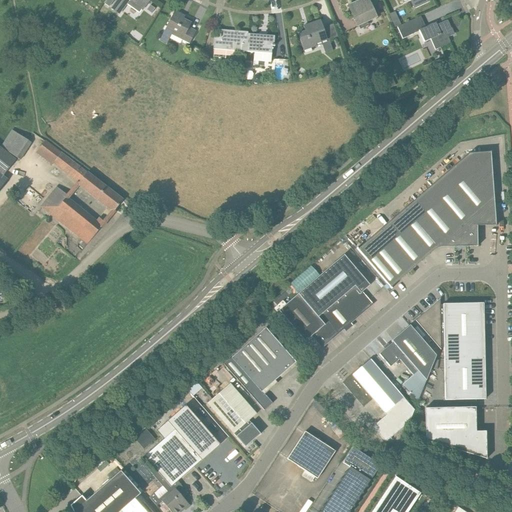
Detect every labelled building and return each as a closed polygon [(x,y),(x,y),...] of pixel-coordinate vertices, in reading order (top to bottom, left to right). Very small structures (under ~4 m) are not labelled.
[(139,13),(148,0),(116,0),(110,9),(119,15),(127,5),(139,13)] [(360,30),(369,26),(367,23),(377,19),(368,0),(360,0),(348,6),(358,27),(360,30)] [(408,0),(413,10),(429,3),(427,0),(408,0)] [(188,47),(196,31),(189,28),(191,23),(183,19),(185,17),(174,11),(159,41),(166,45),(171,35),(186,43),(185,45),(188,47)] [(326,39),(320,20),(303,26),(305,32),(298,34),(303,51),(317,47),(316,46),(322,44),(325,53),(332,50),(328,39),(326,39)] [(451,28),(448,20),(437,26),(435,23),(419,30),(424,42),(429,40),(430,41),(434,50),(450,43),(448,38),(452,35),(450,29),(451,28)] [(416,31),(412,21),(398,28),(403,37),(416,31)] [(246,52),(248,34),(248,32),(221,30),(220,35),(219,35),(219,38),(214,37),(212,57),(220,58),(236,59),(236,51),(246,52)] [(274,46),(274,45),(273,45),(274,36),(248,34),(246,52),(254,53),(254,58),(270,59),(272,46),(274,46)] [(1,147),(0,145),(0,189),(8,180),(3,176),(18,158),(21,160),(31,143),(12,131),(1,147)] [(40,207),(87,244),(122,201),(86,174),(87,173),(45,141),(36,153),(52,165),(53,164),(76,182),(66,195),(56,187),(40,207)] [(496,226),(494,152),(473,153),(359,251),(358,249),(358,250),(391,289),(392,289),(391,287),(435,250),(439,248),(444,247),(477,247),(476,247),(477,247),(477,226),(495,226),(496,226)] [(325,344),(367,307),(368,301),(361,294),(370,286),(344,256),(279,311),(305,342),(313,335),(319,343),(325,344)] [(440,305),(440,300),(424,313),(415,321),(441,350),(441,348),(444,348),(445,400),(464,400),(463,304),(443,304),(443,305),(440,305)] [(464,400),(485,400),(483,304),(463,304),(464,400)] [(436,356),(410,326),(391,341),(393,343),(379,354),(390,367),(399,360),(404,356),(426,381),(436,356)] [(264,411),(272,404),(261,392),(296,362),(266,328),(224,365),(264,411)] [(417,402),(426,381),(404,356),(399,360),(413,375),(402,384),(417,402)] [(352,376),(385,414),(374,423),(383,434),(411,407),(403,398),(371,361),(371,360),(352,375),(352,376)] [(245,447),(260,434),(248,421),(256,414),(230,384),(207,404),(245,447)] [(476,432),(475,408),(425,409),(425,441),(486,459),(486,432),(476,432)] [(144,448),(156,438),(147,427),(135,436),(144,448)] [(187,492),(178,481),(201,461),(175,430),(144,457),(157,472),(153,476),(163,487),(150,499),(157,507),(162,503),(170,511),(180,511),(189,505),(181,497),(187,492)] [(317,479),(335,452),(304,432),(287,460),(317,479)] [(349,511),(380,465),(353,448),(343,463),(349,468),(320,511),(349,511)] [(85,501),(119,477),(117,475),(105,460),(70,488),(66,482),(52,493),(67,511),(89,511),(82,503),(85,501)] [(155,511),(120,471),(117,475),(119,477),(94,495),(86,502),(85,501),(82,503),(89,511),(155,511)] [(312,486),(316,480),(306,474),(302,481),(312,486)] [(408,511),(421,494),(395,477),(371,511),(408,511)]
